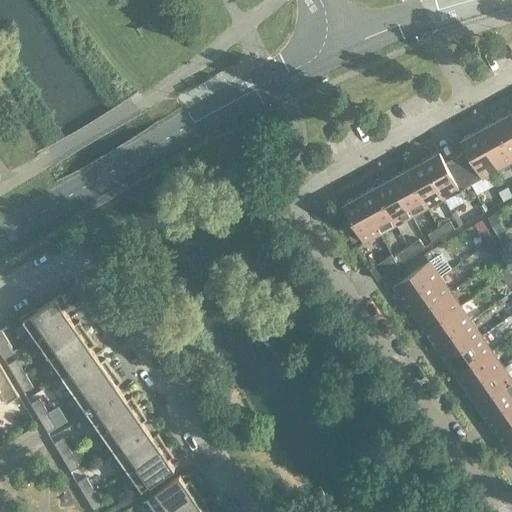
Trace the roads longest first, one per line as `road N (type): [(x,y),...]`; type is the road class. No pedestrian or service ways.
road 1 (residential): [(497,511),(299,221),(314,184),(511,75)]
road 2 (residential): [(0,304),(65,267),(87,274),(252,511)]
